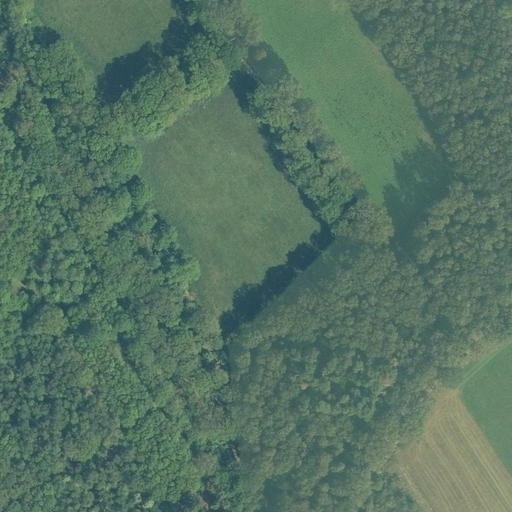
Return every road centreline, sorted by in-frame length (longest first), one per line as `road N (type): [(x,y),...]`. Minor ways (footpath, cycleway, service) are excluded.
road 1 (unknown): [(229,511),(125,356),(0,272)]
road 2 (tertiary): [(354,511),(378,453),(421,386),(511,313)]
